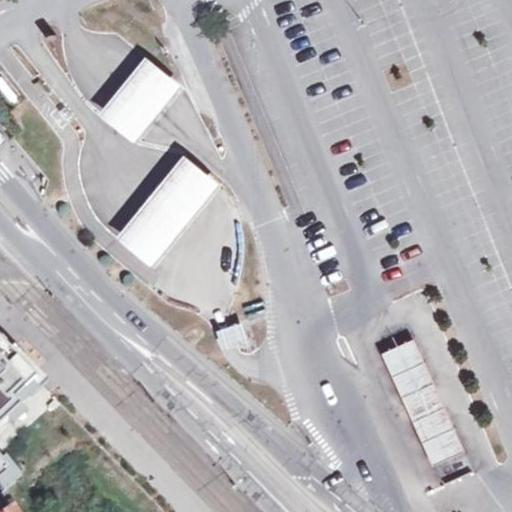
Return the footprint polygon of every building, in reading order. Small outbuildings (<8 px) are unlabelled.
[(160,111),(178,89),(142,59),(124,80),(96,115),(132,145),(160,111)] [(180,230),(216,186),(180,157),(150,193),(112,239),(149,269),(180,230)] [(230,346),(240,342),(235,328),(226,331),(230,346)] [(0,424),(42,385),(48,378),(2,334),(0,335),(0,483),(5,488),(23,474),(7,455),(3,457),(0,453),(0,424)] [(392,363),(397,374),(426,360),(422,350),(416,339),(387,352),(392,363)] [(404,388),(408,397),(437,383),(432,372),(426,360),(397,374),(404,388)] [(418,417),(447,403),(443,395),(437,383),(408,397),(413,408),(418,417)] [(447,403),(418,417),(423,429),(428,439),(457,425),(452,415),(447,403)] [(457,425),(428,439),(433,451),(438,461),(467,447),(463,437),(457,425)]
